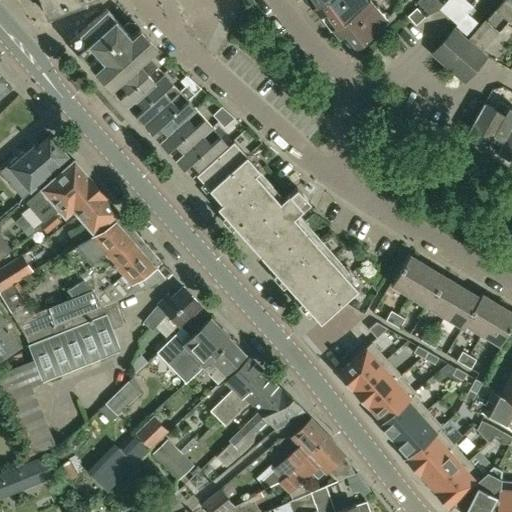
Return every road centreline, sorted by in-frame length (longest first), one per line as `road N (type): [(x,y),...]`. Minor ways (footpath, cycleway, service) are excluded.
road 1 (tertiary): [(417,511),(297,361),(0,25)]
road 2 (unclassified): [(346,184),(184,43),(169,3)]
road 3 (residential): [(276,0),(341,76),(346,184)]
road 4 (unclassified): [(511,286),(346,184)]
